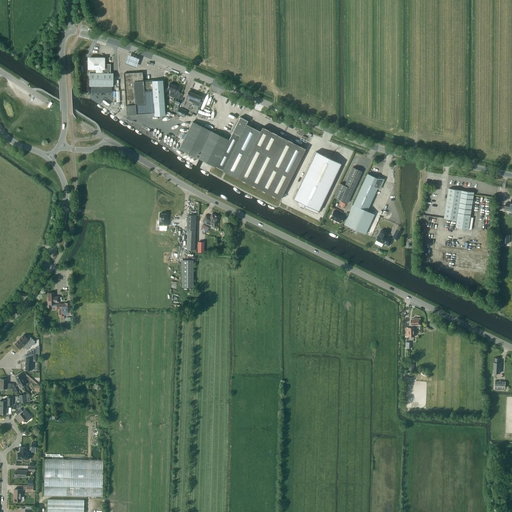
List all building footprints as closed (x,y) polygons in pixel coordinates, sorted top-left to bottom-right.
[(139,59),(128,55),(125,63),(136,67),(139,59)] [(89,86),(113,86),(113,73),(110,73),(110,64),(104,64),(104,58),(89,58),(89,73),(89,86)] [(126,106),(126,110),(127,115),(136,114),(155,113),(155,116),(165,115),(163,80),(152,81),(143,81),(142,72),(124,73),(126,106)] [(175,86),(169,83),(167,89),(171,90),(170,94),(171,94),(170,96),(179,99),(181,93),(179,92),(181,87),(176,85),(175,86)] [(188,91),(186,96),(189,97),(188,101),(195,104),(193,108),(197,110),(198,106),(199,106),(201,102),(199,101),(201,97),(188,91)] [(176,114),(183,117),(186,111),(178,108),(176,114)] [(199,159),(203,161),(215,167),(222,170),(222,171),(280,200),(305,149),(262,127),(260,131),(246,124),(248,121),(240,117),(232,132),(233,132),(229,140),(192,122),(179,149),(199,159)] [(300,206),(304,208),(304,207),(317,213),(341,163),(316,151),(293,199),(299,202),(300,206)] [(353,167),(344,185),(340,183),(333,197),(347,203),(362,171),(353,167)] [(367,174),(344,225),(365,234),(374,214),(367,211),(381,180),(367,174)] [(446,208),(444,218),(457,220),(456,227),(469,229),(472,229),(473,217),(471,217),(474,192),(449,188),(446,208)] [(333,211),(330,218),(340,223),(344,216),(333,211)] [(159,226),(167,226),(168,214),(166,214),(165,213),(162,213),(161,214),(160,214),(159,226)] [(206,215),(202,222),(214,227),(215,227),(218,222),(217,222),(220,217),(212,213),(210,217),(209,216),(206,215)] [(187,234),(186,250),(194,250),(196,215),(191,215),(187,215),(186,234),(187,234)] [(202,229),(208,232),(211,227),(204,224),(202,229)] [(379,235),(377,236),(377,238),(376,239),(383,243),(384,242),(389,245),(392,239),(387,236),(388,233),(381,229),(379,235)] [(401,231),(397,229),(393,238),(397,240),(401,231)] [(193,260),(182,260),(182,287),(193,287),(193,260)] [(48,297),(47,297),(47,308),(50,308),(50,307),(56,306),(56,304),(55,304),(55,303),(59,302),(59,296),(54,296),(54,293),(48,293),(48,297)] [(70,310),(70,303),(65,303),(56,304),(56,306),(57,309),(59,309),(59,316),(60,315),(60,319),(64,318),(64,315),(70,315),(70,310)] [(414,319),(411,319),(412,327),(408,327),(409,337),(415,336),(414,327),(414,326),(420,325),(420,318),(414,318),(414,319)] [(23,346),(27,349),(35,341),(29,336),(27,339),(23,335),(15,344),(20,349),(23,346)] [(32,361),(35,361),(35,352),(35,349),(36,347),(27,353),(29,356),(29,358),(26,358),(25,366),(24,367),(24,368),(25,368),(25,369),(31,370),(32,361)] [(492,359),(492,362),(493,363),(494,363),(493,373),(499,373),(500,366),(501,360),(499,360),(499,358),(494,358),(493,358),(492,359)] [(16,381),(20,387),(26,384),(23,377),(22,378),(20,374),(15,377),(17,380),(16,381)] [(495,381),(494,389),(504,389),(505,381),(495,381)] [(7,401),(0,400),(0,413),(6,414),(6,409),(7,409),(7,405),(12,405),(12,398),(7,397),(7,401)] [(15,416),(20,422),(24,419),(26,422),(31,418),(25,409),(23,411),(20,408),(15,412),(17,415),(15,416)] [(30,459),(30,455),(28,455),(28,453),(26,453),(26,447),(20,447),(20,453),(18,453),(17,459),(21,459),(22,459),(28,460),(28,459),(30,459)] [(46,458),(45,494),(104,495),(104,477),(105,459),(46,458)] [(83,511),(84,500),(48,499),(47,511),(83,511)]
